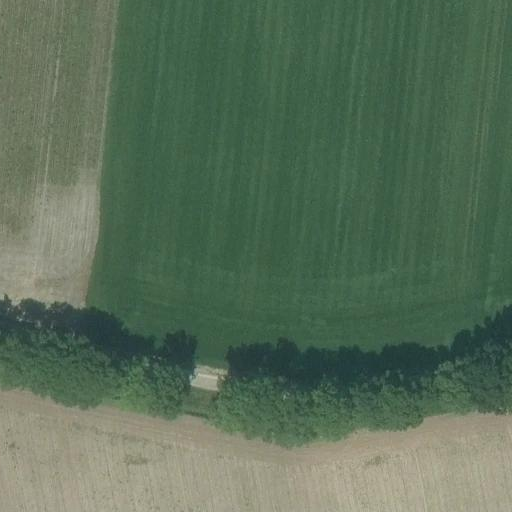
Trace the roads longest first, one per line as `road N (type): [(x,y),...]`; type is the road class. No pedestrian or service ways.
road 1 (unclassified): [(277,396),(0,341)]
road 2 (track): [(511,367),(366,392),(277,396)]
